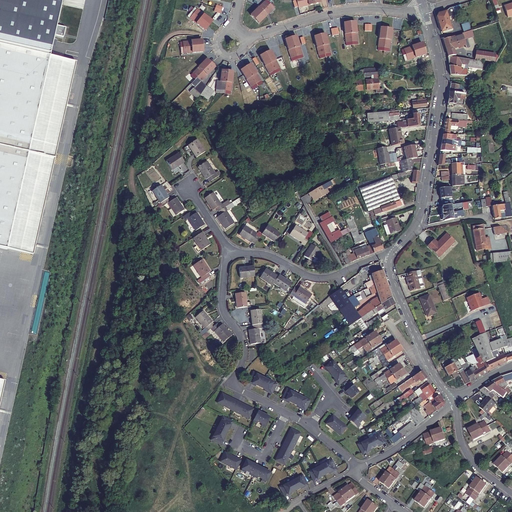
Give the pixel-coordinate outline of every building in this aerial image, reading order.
[(0,0),(0,45),(50,56),(62,0),(0,0)] [(265,0),(251,15),(255,19),(269,5),(272,5),(267,0),(265,0)] [(505,12),(511,10),(511,3),(503,6),(505,12)] [(269,5),(255,19),(259,23),(275,8),(272,5),(269,5)] [(462,11),(460,5),(449,8),(445,11),(438,14),(436,17),(439,25),(441,32),(451,29),(448,18),(452,16),(451,15),(462,11)] [(191,11),(209,26),(212,21),(195,7),(191,11)] [(209,26),(191,11),(183,21),(186,23),(190,18),(205,30),(209,26)] [(356,22),(350,23),(350,26),(351,33),(351,39),(352,45),(357,44),(358,44),(356,22)] [(350,26),(350,23),(344,24),(346,46),(352,45),(351,39),(351,33),(350,26)] [(470,31),(471,31),(469,23),(461,25),(463,34),(466,33),(470,31)] [(383,51),(386,29),(380,29),(378,51),(383,51)] [(392,30),(386,29),(383,51),(389,52),(392,30)] [(447,51),(454,48),(465,44),(466,45),(466,46),(467,46),(468,46),(469,45),(469,44),(469,43),(468,37),(466,33),(463,34),(462,34),(444,40),(447,51)] [(326,34),(320,35),(323,46),(323,49),(325,56),(330,55),(326,34)] [(323,46),(320,35),(315,36),(319,58),(325,56),(323,49),(323,46)] [(297,36),(291,38),(292,43),(295,52),(298,59),(304,57),(297,36)] [(292,43),(291,38),(286,40),(293,61),(298,59),(295,52),(292,43)] [(407,57),(424,48),(422,43),(402,52),(405,57),(407,57)] [(0,398),(3,385),(0,383),(0,249),(6,251),(33,257),(77,62),(50,56),(0,45),(0,398)] [(427,54),(424,48),(407,57),(405,57),(408,63),(427,54)] [(456,54),(454,48),(447,51),(449,57),(456,54)] [(271,51),(265,54),(275,73),(281,70),(271,51)] [(492,61),(493,54),(478,52),(477,59),(492,61)] [(275,73),(265,54),(261,56),(270,76),(275,73)] [(447,57),(450,77),(466,75),(465,67),(480,69),(481,63),(484,63),(484,61),(449,57),(447,57)] [(195,79),(210,63),(207,59),(191,74),(195,79)] [(195,79),(189,84),(202,93),(206,87),(202,84),(201,85),(199,83),(215,68),(210,63),(195,79)] [(251,65),(246,68),(256,84),(256,88),(262,84),(251,65)] [(375,89),(376,93),(383,93),(382,88),(379,89),(377,70),(375,71),(374,68),(373,67),(364,68),(365,73),(367,73),(367,75),(371,75),(371,80),(365,81),(366,90),(375,89)] [(256,84),(246,68),(241,71),(252,90),(256,88),(256,84)] [(354,74),(350,76),(352,92),(364,90),(363,81),(356,81),(356,77),(361,73),(361,77),(364,77),(363,68),(354,74)] [(218,92),(215,98),(219,100),(224,93),(225,93),(228,71),(222,71),(221,82),(218,81),(217,92),(218,92)] [(228,71),(225,93),(231,93),(234,72),(228,71)] [(451,84),(448,104),(463,107),(464,100),(466,100),(471,108),(472,114),(469,114),(453,113),(452,120),(467,121),(478,122),(477,107),(461,85),(451,84)] [(203,98),(209,89),(207,87),(201,96),(203,98)] [(407,109),(427,107),(426,99),(413,101),(413,103),(406,104),(407,109)] [(478,122),(478,127),(485,127),(484,122),(483,117),(481,116),(483,114),(482,113),(480,113),(477,107),(478,122)] [(399,120),(398,111),(367,114),(368,123),(399,120)] [(400,128),(420,126),(419,114),(413,114),(413,119),(407,120),(407,121),(397,123),(397,124),(390,125),(390,129),(400,128)] [(443,135),(451,135),(451,130),(457,130),(459,129),(459,127),(467,128),(467,121),(452,120),(445,119),(445,121),(443,135)] [(392,145),(404,143),(403,139),(402,139),(400,128),(390,129),(389,129),(392,145)] [(206,153),(198,141),(189,147),(197,159),(206,153)] [(388,155),(386,146),(377,148),(380,164),(390,162),(389,155),(388,155)] [(400,161),(412,158),(410,146),(404,147),(404,152),(405,156),(401,157),(401,159),(400,159),(400,161)] [(185,163),(179,154),(167,162),(173,171),(185,163)] [(460,165),(459,165),(459,162),(463,161),(462,156),(457,157),(446,162),(446,155),(439,156),(438,168),(452,166),(460,165)] [(412,170),(414,171),(411,159),(401,161),(403,172),(412,170)] [(208,179),(215,175),(216,174),(207,162),(199,167),(207,180),(208,179)] [(460,165),(452,166),(452,177),(460,176),(460,165)] [(400,173),(400,177),(412,175),(414,182),(418,181),(419,174),(419,171),(414,171),(412,170),(403,172),(400,173)] [(460,176),(452,177),(452,187),(460,186),(460,176)] [(370,211),(400,200),(391,177),(359,190),(368,213),(368,212),(370,211)] [(330,185),(327,181),(307,194),(309,197),(311,196),(314,200),(327,192),(324,189),(330,185)] [(442,206),(453,205),(451,190),(466,187),(465,185),(460,186),(452,187),(439,189),(442,206)] [(161,203),(167,199),(169,198),(161,186),(152,192),(160,204),(161,203)] [(492,207),(493,211),(494,220),(500,218),(511,216),(511,210),(507,191),(503,192),(504,205),(501,205),(492,207)] [(216,208),(221,205),(213,193),(205,198),(213,210),(216,208)] [(170,203),(168,204),(176,216),(184,210),(176,199),(170,203)] [(492,205),(491,199),(481,201),(482,207),(492,205)] [(227,201),(221,205),(216,208),(218,212),(219,211),(225,207),(226,207),(230,204),(227,201)] [(402,206),(400,201),(373,211),(375,216),(402,206)] [(453,205),(442,206),(441,206),(441,208),(440,208),(441,214),(455,211),(455,208),(462,207),(462,203),(453,205)] [(324,220),(332,216),(329,210),(321,214),(324,220)] [(226,211),(221,214),(218,217),(225,229),(234,224),(226,211)] [(444,219),(444,221),(464,217),(463,213),(456,215),(455,211),(441,214),(442,219),(444,219)] [(193,216),(189,219),(197,231),(206,225),(198,213),(193,216)] [(319,222),(330,242),(339,238),(337,234),(336,232),(332,234),(327,225),(332,223),(334,221),(332,216),(324,220),(319,222)] [(387,220),(385,222),(390,234),(399,231),(394,218),(387,220)] [(346,223),(353,234),(356,233),(349,221),(346,223)] [(332,234),(336,232),(332,223),(327,225),(332,234)] [(351,235),(353,234),(346,223),(345,223),(351,235)] [(485,238),(483,224),(473,226),(477,250),(487,249),(486,244),(489,243),(488,238),(485,238)] [(500,225),(493,227),(495,234),(508,231),(500,225)] [(251,243),(252,242),(257,235),(257,234),(245,226),(239,235),(251,243)] [(280,234),(267,226),(262,234),(274,242),(280,234)] [(303,243),(309,234),(297,226),(291,235),(303,243)] [(374,253),(383,249),(376,236),(372,238),(367,229),(363,231),(374,253)] [(203,232),(194,238),(202,251),(211,245),(203,232)] [(310,232),(309,234),(303,243),(302,245),(305,247),(313,234),(310,232)] [(358,236),(356,233),(353,234),(351,235),(356,244),(364,240),(361,235),(358,236)] [(434,239),(428,246),(440,257),(455,241),(447,233),(438,243),(434,239)] [(315,258),(320,251),(312,245),(304,257),(316,264),(318,260),(315,258)] [(364,257),(370,254),(365,245),(360,248),(364,257)] [(364,257),(360,248),(359,246),(352,249),(353,252),(358,260),(364,257)] [(491,261),(511,257),(511,251),(490,253),(491,261)] [(347,255),(348,256),(351,263),(358,260),(353,252),(347,255)] [(202,277),(208,273),(210,272),(203,260),(194,266),(202,278),(202,277)] [(255,276),(253,266),(239,268),(240,278),(255,276)] [(273,284),(278,277),(266,269),(260,278),(272,286),(273,284)] [(387,281),(383,270),(372,274),(375,285),(387,281)] [(417,275),(421,274),(420,270),(407,274),(408,278),(406,278),(408,283),(409,283),(411,292),(421,289),(417,275)] [(362,278),(359,273),(340,288),(341,289),(343,292),(362,278)] [(278,277),(273,284),(285,292),(291,283),(279,275),(278,277)] [(364,283),(366,289),(369,288),(371,295),(376,293),(373,285),(371,281),(364,283)] [(389,288),(387,281),(375,285),(377,292),(389,288)] [(452,298),(446,284),(439,287),(445,301),(452,298)] [(297,290),(293,296),(305,304),(312,295),(299,287),(297,290)] [(389,288),(377,292),(380,300),(376,302),(372,305),(374,309),(392,297),(389,288)] [(351,304),(348,299),(346,296),(343,292),(341,289),(329,296),(340,311),(351,304)] [(467,297),(471,310),(491,303),(488,296),(483,298),(481,292),(467,297)] [(238,309),(248,307),(246,293),(236,294),(238,309)] [(351,304),(357,300),(359,299),(360,301),(362,299),(359,294),(354,297),(354,296),(348,299),(351,304)] [(438,312),(430,295),(421,299),(425,308),(429,316),(438,312)] [(374,309),(361,318),(364,322),(384,308),(386,311),(395,304),(393,300),(392,297),(374,309)] [(361,318),(357,313),(355,309),(360,305),(357,300),(351,304),(340,311),(350,325),(361,318)] [(371,304),(357,313),(361,318),(374,309),(372,305),(371,304)] [(254,325),(255,325),(263,324),(264,324),(262,309),(252,311),(254,325)] [(206,328),(207,327),(213,322),(214,321),(204,310),(197,317),(206,328)] [(381,318),(385,316),(384,314),(377,319),(375,317),(370,321),(372,324),(381,318)] [(480,335),(487,332),(481,320),(475,323),(480,335)] [(215,330),(221,326),(218,323),(215,325),(212,328),(214,331),(215,330)] [(221,326),(215,330),(225,341),(232,335),(223,324),(221,326)] [(261,329),(256,329),(251,330),(253,344),(263,343),(261,329)] [(511,352),(499,357),(497,354),(488,357),(486,351),(497,349),(507,346),(508,349),(511,347),(511,336),(510,338),(508,334),(503,336),(504,338),(492,343),(487,332),(480,335),(471,339),(476,348),(488,371),(506,362),(511,359),(511,352)] [(363,347),(378,337),(374,333),(360,342),(363,347)] [(381,342),(378,337),(363,347),(366,352),(381,342)] [(398,345),(395,340),(380,350),(383,355),(398,345)] [(402,350),(398,345),(383,355),(387,361),(402,350)] [(507,346),(497,349),(499,353),(497,354),(499,357),(511,352),(511,347),(508,349),(507,346)] [(488,371),(476,348),(471,350),(476,361),(475,361),(475,363),(473,364),(474,366),(469,368),(469,369),(475,377),(475,379),(488,371)] [(338,381),(340,384),(347,378),(342,371),(341,371),(336,365),(336,364),(330,358),(323,364),(326,367),(325,368),(337,381),(338,381)] [(458,360),(458,359),(451,363),(449,360),(443,363),(450,377),(454,375),(463,370),(463,369),(458,360)] [(387,379),(402,369),(398,364),(384,374),(387,379)] [(463,370),(464,371),(465,373),(462,375),(466,384),(469,382),(470,383),(475,379),(475,377),(469,369),(467,371),(465,368),(463,369),(463,370)] [(406,374),(402,369),(387,379),(391,384),(406,374)] [(463,370),(454,375),(457,379),(460,378),(458,375),(460,374),(464,371),(463,370)] [(421,371),(399,386),(401,389),(414,381),(415,382),(420,379),(421,381),(426,378),(421,371)] [(273,392),(277,384),(269,380),(268,381),(261,377),(261,376),(253,372),(249,381),(252,382),(252,383),(268,392),(269,390),(273,392)] [(511,373),(504,377),(493,382),(492,382),(507,394),(509,395),(511,392),(507,388),(509,386),(505,383),(509,382),(511,380),(511,373)] [(369,377),(364,381),(367,385),(368,384),(371,388),(375,385),(369,377)] [(346,391),(345,391),(351,399),(359,392),(356,389),(356,388),(351,382),(343,388),(346,391)] [(503,399),(507,394),(492,382),(480,391),(488,397),(496,404),(501,409),(504,405),(500,402),(498,400),(499,400),(490,393),(493,391),(503,399)] [(429,384),(425,387),(427,390),(423,393),(425,396),(427,398),(435,392),(429,384)] [(427,390),(425,387),(417,394),(421,399),(425,396),(423,393),(427,390)] [(306,409),(310,401),(302,396),(302,397),(294,394),(295,393),(287,389),(282,397),(286,399),(285,400),(302,408),(302,407),(306,409)] [(406,398),(413,393),(411,390),(404,395),(406,398)] [(423,401),(426,406),(428,408),(422,412),(426,418),(443,406),(443,401),(436,391),(435,392),(427,398),(423,401)] [(249,419),(253,409),(222,394),(217,403),(249,419)] [(413,409),(423,401),(427,398),(425,396),(421,399),(411,407),(413,409)] [(479,407),(487,414),(496,404),(488,397),(479,407)] [(426,406),(423,401),(413,409),(407,414),(410,418),(426,406)] [(366,417),(358,410),(351,417),(352,418),(350,421),(358,428),(360,424),(359,423),(362,419),(363,421),(366,417)] [(265,428),(270,418),(261,413),(260,414),(257,413),(253,422),(257,424),(258,422),(262,424),(261,426),(265,428)] [(417,425),(424,420),(420,414),(413,420),(417,425)] [(340,435),(346,427),(333,416),(326,424),(340,435)] [(231,421),(222,417),(219,425),(215,433),(215,432),(211,440),(219,445),(221,441),(222,442),(230,425),(229,424),(231,421)] [(408,432),(415,427),(413,424),(414,423),(413,422),(412,423),(411,422),(404,428),(398,433),(393,436),(391,439),(394,443),(402,437),(408,432)] [(468,429),(471,435),(487,426),(486,423),(482,425),(482,424),(479,425),(478,424),(468,429)] [(487,426),(471,435),(473,440),(483,435),(482,433),(485,431),(486,433),(490,431),(487,426)] [(391,439),(393,436),(388,428),(385,430),(391,439)] [(285,465),(300,434),(291,429),(275,460),(285,465)] [(441,429),(423,435),(424,438),(421,439),(422,442),(425,440),(443,434),(441,429)] [(385,440),(381,432),(373,436),(373,437),(366,440),(365,440),(357,444),(362,452),(365,450),(366,451),(382,443),(381,442),(385,440)] [(443,434),(425,440),(426,443),(430,442),(431,443),(434,442),(435,444),(445,440),(443,434)] [(432,448),(422,451),(423,456),(434,452),(432,448)] [(495,465),(498,469),(511,455),(507,451),(495,465)] [(237,458),(225,453),(220,462),(236,470),(241,460),(237,458)] [(511,455),(498,469),(503,473),(511,462),(511,455)] [(336,467),(332,459),(324,463),(324,464),(317,468),(316,467),(309,472),(313,480),(316,478),(317,479),(333,470),(333,469),(336,467)] [(255,465),(246,461),(241,471),(246,473),(246,471),(250,473),(250,475),(258,479),(258,477),(262,479),(262,480),(266,483),(271,473),(262,468),(261,469),(255,466),(255,465)] [(380,481),(384,485),(395,471),(391,467),(380,481)] [(395,471),(384,485),(389,489),(400,474),(395,471)] [(307,483),(303,475),(295,479),(295,480),(288,484),(287,483),(280,487),(284,495),(287,493),(288,495),(304,486),(304,485),(307,483)] [(470,497),(481,482),(476,478),(465,493),(470,497)] [(341,500),(358,486),(353,481),(337,495),(341,500)] [(481,482),(470,497),(475,500),(486,485),(481,482)] [(358,486),(341,500),(344,504),(361,491),(358,486)] [(415,510),(428,491),(423,487),(413,501),(415,503),(412,507),(415,510)] [(428,491),(415,510),(418,511),(421,507),(423,508),(433,494),(428,491)] [(367,511),(373,504),(368,500),(361,510),(359,511),(367,511)]
